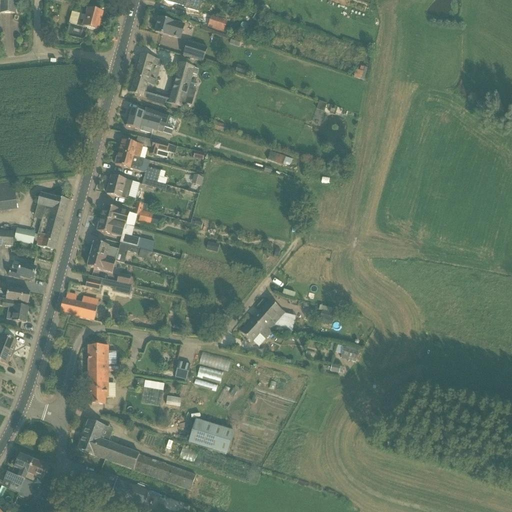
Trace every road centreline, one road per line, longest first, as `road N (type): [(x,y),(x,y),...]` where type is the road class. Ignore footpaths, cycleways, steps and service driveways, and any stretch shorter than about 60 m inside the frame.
road 1 (track): [(431,511),(353,482),(335,438),(396,333),(389,312),(350,278),(348,259),(398,51),(396,6)]
road 2 (tertiary): [(22,406),(136,0)]
